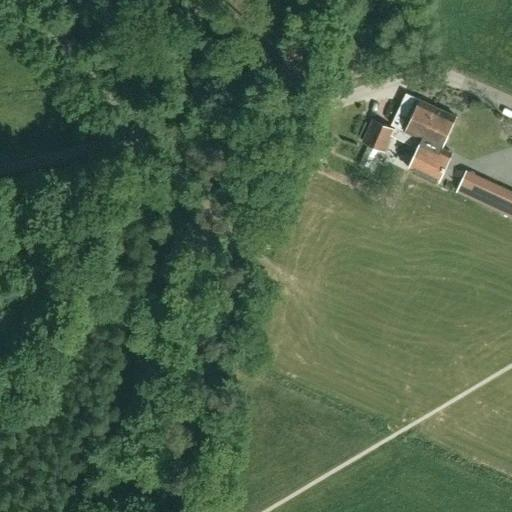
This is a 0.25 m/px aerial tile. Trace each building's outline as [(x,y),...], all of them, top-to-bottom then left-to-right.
[(353,31),(339,27),(327,67),(341,71),(353,31)] [(395,129),(392,136),(418,147),(419,148),(422,140),(437,107),(407,93),(392,124),(391,127),(395,129)] [(408,168),(427,176),(433,165),(427,162),(435,145),(442,148),(457,117),(437,107),(422,140),(419,148),(418,147),(408,168)] [(395,129),(391,127),(373,120),(363,142),(369,144),(379,149),(385,152),(392,136),(395,129)] [(511,190),(488,180),(478,202),(500,212),(505,201),(511,204),(511,190)]
